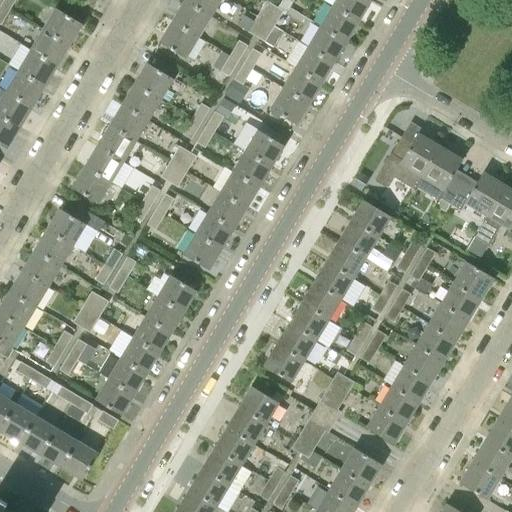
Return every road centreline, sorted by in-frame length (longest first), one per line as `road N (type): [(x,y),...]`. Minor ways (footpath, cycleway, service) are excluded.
road 1 (tertiary): [(381,67),(114,511)]
road 2 (residential): [(0,228),(139,0)]
road 3 (residential): [(398,511),(511,326)]
road 4 (residential): [(511,143),(381,67)]
